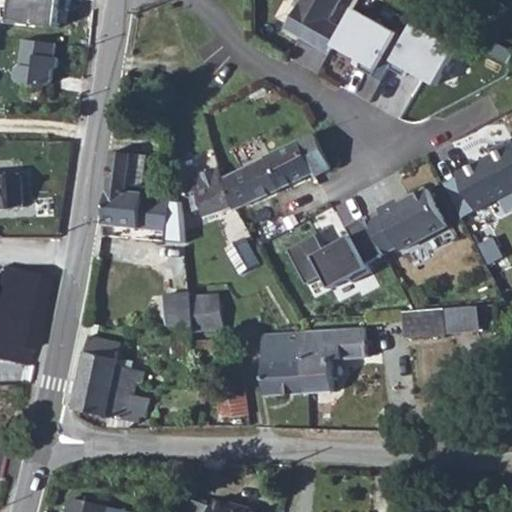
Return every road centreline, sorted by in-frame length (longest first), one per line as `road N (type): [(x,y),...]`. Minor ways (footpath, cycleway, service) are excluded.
road 1 (unclassified): [(44,441),(171,452),(511,457)]
road 2 (unclassified): [(124,0),(44,441)]
road 3 (residential): [(195,0),(235,45),(380,130),(408,138),(485,112)]
